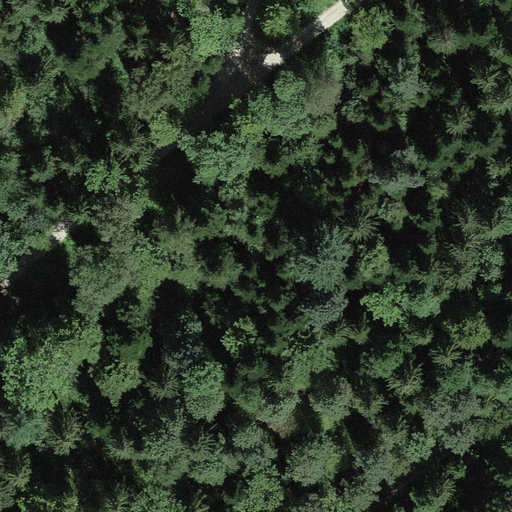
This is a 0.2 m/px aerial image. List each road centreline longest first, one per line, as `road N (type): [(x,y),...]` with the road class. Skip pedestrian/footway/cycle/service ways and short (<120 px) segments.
road 1 (track): [(354,0),(227,90),(0,282)]
road 2 (track): [(357,511),(468,427),(511,409)]
